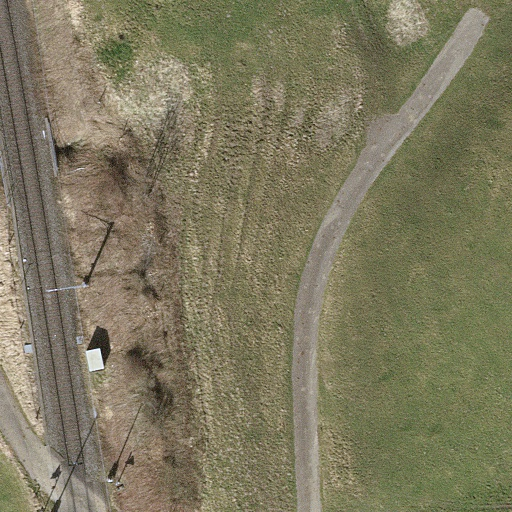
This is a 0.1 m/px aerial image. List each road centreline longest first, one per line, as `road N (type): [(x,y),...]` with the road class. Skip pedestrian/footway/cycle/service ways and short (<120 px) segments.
road 1 (track): [(310,511),(307,328),(330,236),(379,152),(474,29)]
road 2 (track): [(0,399),(26,448),(88,511)]
